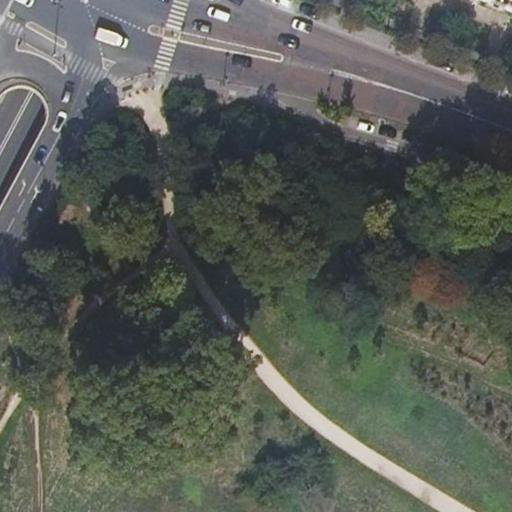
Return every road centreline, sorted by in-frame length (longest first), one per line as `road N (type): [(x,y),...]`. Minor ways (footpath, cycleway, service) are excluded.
road 1 (track): [(153,106),(180,244),(255,360),(343,441),(457,511)]
road 2 (secondary): [(307,66),(511,131)]
road 3 (primary): [(80,0),(0,148)]
road 4 (primary): [(0,243),(73,107)]
road 5 (secondary): [(165,55),(276,73),(307,66)]
